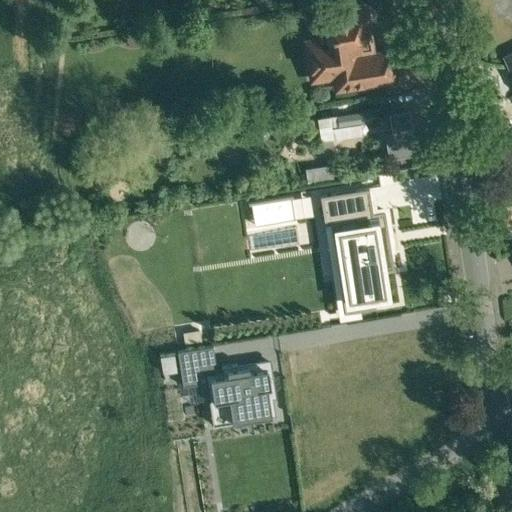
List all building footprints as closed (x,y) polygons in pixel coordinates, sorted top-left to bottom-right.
[(364,8),(321,15),(321,16),(322,16),(326,40),(309,42),(312,62),(323,60),(325,74),(341,71),(342,79),(349,78),(350,85),(366,82),(362,55),(371,54),(364,8)] [(371,54),(362,55),(366,82),(395,77),(390,51),(371,54)] [(311,118),(315,141),(358,134),(357,124),(368,122),(366,109),(311,118)] [(385,134),(389,160),(417,155),(410,111),(389,114),(392,133),(385,134)] [(303,182),(329,177),(326,164),(301,169),(303,182)] [(372,187),(321,195),(339,317),(360,314),(359,309),(375,306),(374,300),(391,297),(387,270),(394,269),(391,250),(395,250),(388,206),(375,207),(372,187)] [(245,223),(285,220),(284,197),(243,200),(245,223)] [(217,372),(216,366),(212,344),(177,349),(182,384),(207,380),(206,373),(217,372)] [(269,358),(216,366),(217,372),(206,373),(207,380),(214,423),(275,414),(272,395),(275,395),(269,358)]
